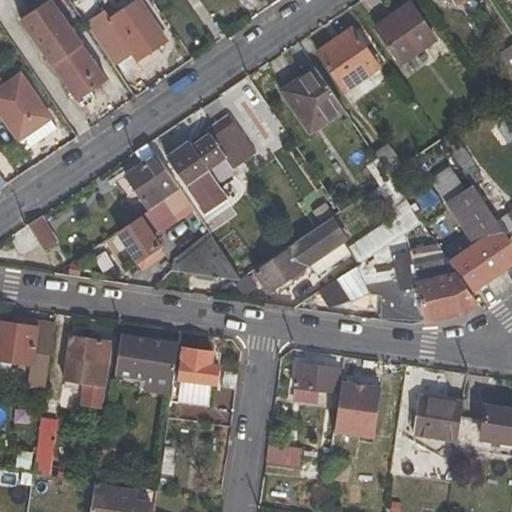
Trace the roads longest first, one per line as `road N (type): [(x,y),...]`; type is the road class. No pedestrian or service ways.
road 1 (residential): [(326,0),(0,224)]
road 2 (residential): [(0,285),(266,325)]
road 3 (residential): [(266,325),(471,350)]
road 4 (residential): [(266,325),(240,511)]
